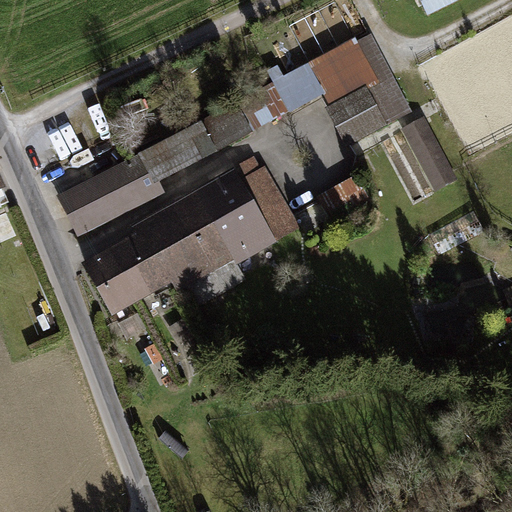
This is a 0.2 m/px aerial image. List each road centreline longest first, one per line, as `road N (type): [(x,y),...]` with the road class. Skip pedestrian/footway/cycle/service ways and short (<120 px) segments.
road 1 (unclassified): [(0,132),(86,336),(147,511)]
road 2 (track): [(0,132),(276,0)]
road 3 (track): [(510,0),(394,62)]
